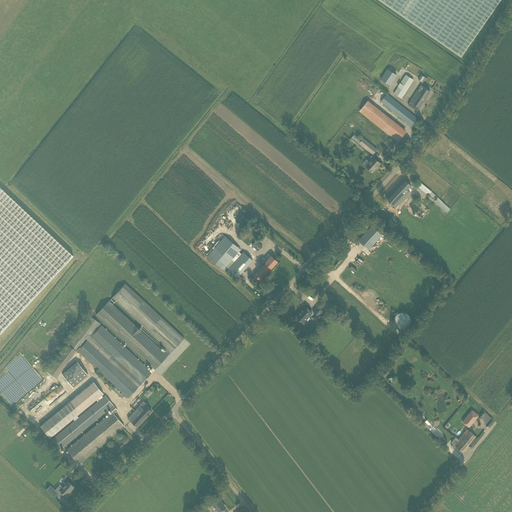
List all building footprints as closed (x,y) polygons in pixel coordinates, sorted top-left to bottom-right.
[(379,0),(461,57),(500,0),(379,0)] [(384,75),(381,79),(390,85),(393,81),(384,75)] [(402,98),(414,80),(406,75),(394,93),(402,98)] [(430,91),(426,88),(424,87),(420,93),(417,91),(408,105),(413,108),(417,111),(430,91)] [(387,94),(381,102),(411,126),(417,118),(387,94)] [(395,123),(388,133),(395,138),(403,129),(395,123)] [(349,139),(355,144),(359,139),(353,134),(349,139)] [(376,149),(363,138),(359,142),(372,153),(376,149)] [(489,189),(495,182),(451,146),(445,153),(489,189)] [(245,151),(223,175),(270,218),(292,193),(245,151)] [(362,163),(366,166),(368,169),(372,172),(380,163),(376,160),(374,158),(369,162),(366,159),(362,163)] [(386,199),(396,208),(410,193),(407,190),(408,188),(411,186),(408,183),(404,179),(386,199)] [(431,191),(420,182),(417,186),(428,196),(431,191)] [(0,333),(73,256),(0,187),(0,333)] [(450,209),(438,197),(434,201),(447,213),(450,209)] [(391,229),(396,224),(389,219),(385,223),(391,229)] [(358,240),(368,250),(373,245),(377,241),(382,235),(372,226),(358,240)] [(225,236),(207,257),(223,270),(240,249),(225,236)] [(262,246),(256,240),(253,243),(260,249),(262,246)] [(231,260),(223,270),(224,271),(225,272),(226,271),(227,270),(237,278),(252,260),(243,252),(241,254),(239,251),(235,256),(231,260)] [(277,261),(273,258),(271,256),(266,261),(263,258),(259,262),(262,265),(253,275),(260,281),(277,261)] [(125,283),(112,297),(167,349),(164,352),(167,355),(184,338),(179,334),(125,283)] [(95,332),(101,324),(89,315),(55,361),(47,372),(56,378),(64,367),(73,355),(76,350),(79,352),(122,392),(122,393),(115,387),(113,389),(119,395),(122,398),(125,395),(128,398),(152,372),(167,355),(164,352),(112,304),(109,301),(109,300),(96,314),(153,368),(150,371),(148,369),(145,366),(102,327),(101,326),(95,332)] [(305,306),(295,317),(299,320),(302,323),(305,325),(311,318),(309,316),(312,312),(309,309),(305,306)] [(317,306),(313,311),(318,316),(323,311),(317,306)] [(394,319),(394,321),(394,323),(396,325),(398,327),(400,328),(403,329),(406,328),(408,326),(410,324),(410,321),(410,318),(409,316),(408,314),(406,313),(403,312),(399,313),(396,315),(395,317),(394,319)] [(60,375),(72,388),(87,375),(75,362),(60,375)] [(39,426),(50,438),(103,394),(93,382),(39,426)] [(114,414),(117,411),(105,396),(57,436),(56,436),(52,440),(60,450),(65,446),(83,432),(109,409),(112,412),(67,450),(79,464),(124,426),(114,414)] [(139,406),(128,418),(133,423),(137,427),(152,411),(145,406),(146,404),(143,402),(139,406)] [(472,411),(463,422),(469,427),(478,416),(472,411)] [(454,445),(458,449),(462,452),(475,436),(469,431),(466,435),(464,434),(454,445)] [(57,487),(55,490),(58,493),(57,494),(61,498),(64,495),(65,496),(74,487),(70,484),(67,481),(62,487),(59,490),(57,487)] [(47,489),(54,497),(57,494),(58,493),(50,485),(47,489)] [(219,499),(215,502),(213,504),(211,502),(208,504),(214,511),(218,511),(225,508),(221,503),(219,499)]
